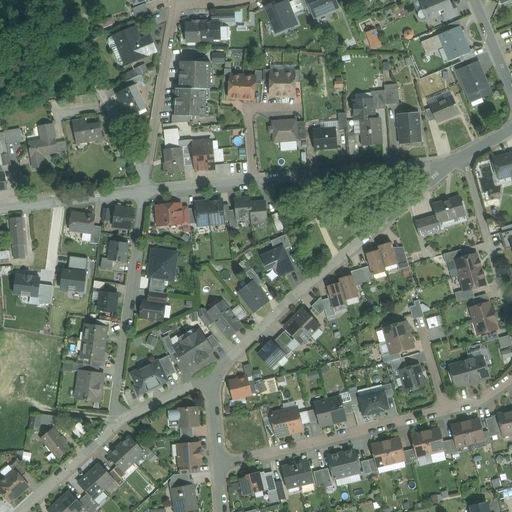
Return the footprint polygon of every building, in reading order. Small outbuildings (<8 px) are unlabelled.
[(299,0),(294,0),(288,3),(293,14),(304,10),(299,0)] [(309,6),(306,0),(300,0),(304,9),(309,6)] [(306,0),(309,6),(314,18),(338,8),(334,0),(306,0)] [(420,0),(425,10),(420,12),(419,13),(419,14),(418,15),(418,16),(418,17),(419,18),(420,18),(420,19),(421,19),(422,20),(424,20),(437,14),(438,16),(442,15),(448,12),(447,8),(451,6),(447,0),(420,0)] [(288,3),(287,2),(275,7),(274,4),(265,8),(276,33),(297,24),(293,14),(288,3)] [(145,4),(132,9),(137,20),(149,15),(145,4)] [(448,12),(442,15),(445,21),(459,15),(456,8),(448,12)] [(248,13),(235,13),(235,20),(234,20),(235,23),(249,22),(248,13)] [(149,15),(137,20),(140,27),(152,22),(149,15)] [(112,19),(100,24),(101,27),(113,23),(112,19)] [(460,20),(446,26),(448,32),(459,27),(462,26),(460,20)] [(200,23),(186,24),(187,42),(200,42),(200,23)] [(220,23),(200,23),(200,42),(209,42),(209,39),(220,39),(221,39),(227,39),(227,27),(220,27),(220,23)] [(448,32),(421,43),(426,54),(444,47),(450,61),(459,57),(470,53),(469,51),(464,39),(463,40),(458,28),(460,28),(459,27),(448,32)] [(135,28),(112,37),(110,38),(109,39),(108,41),(108,43),(111,50),(113,49),(119,64),(120,65),(122,66),(124,65),(147,56),(156,52),(149,36),(140,40),(135,28)] [(367,31),(370,49),(377,47),(374,30),(367,31)] [(469,51),(470,53),(459,57),(462,63),(476,57),(473,49),(469,51)] [(225,53),(213,52),(213,62),(224,63),(225,53)] [(176,89),(206,90),(210,90),(211,63),(180,62),(179,89),(176,89)] [(471,66),(458,71),(469,99),(480,95),(481,98),(491,94),(485,80),(481,81),(479,76),(480,75),(478,70),(474,72),(471,66)] [(147,71),(136,77),(139,84),(151,78),(147,71)] [(270,73),(270,82),(269,96),(282,97),(282,73),(270,73)] [(294,73),(282,73),(282,97),(295,97),(295,83),(295,74),(294,73)] [(231,75),(230,75),(230,83),(229,98),(241,99),(243,76),(231,75)] [(255,77),(243,76),(241,99),(254,100),(255,84),(255,77)] [(135,85),(117,94),(128,117),(147,108),(135,85)] [(206,90),(176,89),(176,99),(175,99),(175,105),(175,115),(175,116),(190,116),(205,117),(206,90)] [(398,90),(384,91),(385,105),(399,104),(398,90)] [(384,91),(371,92),(371,99),(372,99),(373,110),(386,109),(385,105),(384,91)] [(452,97),(430,106),(431,108),(435,119),(437,123),(446,119),(446,118),(451,116),(451,117),(459,114),(455,106),(456,106),(455,105),(452,97)] [(372,99),(371,99),(353,101),(355,120),(361,120),(373,119),(373,110),(372,99)] [(435,119),(431,108),(425,111),(430,122),(435,119)] [(346,113),(338,114),(339,129),(347,128),(346,113)] [(418,113),(397,115),(400,143),(421,141),(420,131),(419,131),(418,114),(418,113)] [(190,116),(175,116),(175,115),(172,115),(172,124),(190,122),(190,116)] [(373,119),(361,120),(363,146),(382,145),(379,118),(373,119)] [(100,124),(86,127),(85,119),(73,121),(77,145),(77,142),(94,139),(94,142),(103,140),(100,124)] [(295,120),(272,122),(273,127),(271,127),(269,129),(269,132),(272,133),(273,133),(274,143),(297,141),(297,140),(296,122),(295,120)] [(305,121),(296,122),(297,140),(306,139),(305,121)] [(52,124),(39,127),(42,141),(55,139),(52,124)] [(178,129),(164,131),(165,144),(179,143),(178,129)] [(335,129),(313,131),(315,150),(336,148),(335,129)] [(20,130),(5,132),(7,144),(22,141),(20,130)] [(42,141),(28,143),(31,157),(32,157),(34,169),(43,167),(41,155),(57,152),(55,139),(42,141)] [(357,140),(348,141),(350,157),(359,156),(357,140)] [(59,151),(67,150),(67,141),(59,141),(59,151)] [(212,142),(193,144),(195,170),(214,168),(212,142)] [(181,149),(166,150),(167,163),(164,164),(165,174),(183,172),(181,149)] [(511,153),(493,159),(499,179),(511,175),(511,153)] [(8,154),(1,155),(3,163),(3,166),(10,165),(8,154)] [(250,198),(235,199),(236,210),(237,219),(251,218),(252,218),(250,203),(251,203),(250,198)] [(460,198),(447,201),(446,200),(433,204),(436,216),(438,222),(439,221),(465,214),(460,198)] [(219,201),(208,202),(210,225),(222,223),(223,221),(223,215),(224,214),(223,209),(222,209),(222,205),(222,203),(219,201)] [(208,202),(198,203),(196,205),(196,209),(197,210),(196,211),(196,218),(197,218),(198,224),(200,226),(210,225),(208,202)] [(251,203),(250,203),(252,218),(251,218),(252,223),(267,222),(265,202),(251,203)] [(167,206),(166,207),(158,208),(157,209),(157,216),(156,218),(157,224),(160,226),(166,226),(167,224),(181,223),(182,223),(181,208),(180,206),(179,205),(177,205),(176,207),(171,207),(170,206),(167,206)] [(133,209),(116,207),(113,227),(130,229),(133,209)] [(188,207),(181,208),(182,223),(181,223),(182,226),(190,225),(189,209),(188,207)] [(111,210),(104,209),(102,221),(109,221),(111,210)] [(196,209),(189,209),(190,224),(198,224),(197,218),(196,218),(196,211),(197,210),(196,209)] [(229,211),(230,221),(230,227),(238,226),(237,219),(236,210),(229,211)] [(94,216),(72,214),(71,221),(74,224),(73,231),(91,233),(92,233),(93,226),(94,216)] [(439,221),(440,227),(466,220),(465,214),(439,221)] [(436,216),(415,222),(419,237),(441,230),(440,227),(439,221),(438,222),(436,216)] [(22,218),(10,219),(12,246),(23,245),(24,245),(22,218)] [(101,227),(93,226),(92,233),(91,233),(90,243),(99,244),(101,227)] [(511,229),(500,233),(504,244),(511,242),(509,237),(511,236),(511,229)] [(286,235),(271,241),(275,250),(283,247),(284,250),(291,246),(286,235)] [(129,244),(112,241),(109,259),(109,261),(113,261),(125,263),(129,244)] [(391,243),(378,247),(379,251),(379,250),(384,268),(385,268),(397,264),(398,264),(395,254),(391,243)] [(23,245),(12,246),(12,247),(13,247),(15,260),(25,259),(23,245)] [(429,245),(426,248),(433,256),(437,253),(429,245)] [(275,250),(261,256),(268,271),(273,268),(277,270),(280,277),(294,270),(284,250),(283,247),(275,250)] [(177,253),(152,250),(148,277),(165,280),(166,274),(174,275),(177,253)] [(379,251),(366,254),(370,266),(372,275),(373,275),(386,272),(385,268),(384,268),(379,250),(379,251)] [(461,250),(443,255),(446,264),(455,261),(455,260),(463,258),(461,250)] [(405,251),(395,254),(398,264),(397,264),(399,270),(409,267),(405,251)] [(463,258),(455,260),(455,261),(460,276),(481,270),(480,267),(481,266),(479,262),(478,262),(476,254),(463,258)] [(70,258),(69,269),(85,271),(86,260),(70,258)] [(109,261),(109,259),(102,258),(101,268),(112,270),(113,261),(109,261)] [(113,261),(112,270),(124,272),(125,263),(113,261)] [(372,275),(370,266),(361,269),(366,284),(375,282),(373,275),(372,275)] [(263,283),(252,269),(246,273),(253,282),(257,287),(263,283)] [(361,269),(351,272),(352,276),(352,275),(356,287),(366,284),(361,269)] [(86,273),(62,270),(60,288),(83,292),(86,273)] [(481,270),(460,276),(464,291),(472,289),(485,285),(483,278),(484,277),(483,273),(482,273),(481,270)] [(352,276),(339,279),(340,283),(345,300),(346,300),(359,297),(356,287),(352,275),(352,276)] [(39,279),(15,276),(13,294),(37,297),(39,279)] [(105,283),(94,281),(93,288),(104,290),(105,283)] [(253,282),(239,293),(254,312),(256,310),(258,311),(261,308),(262,306),(268,301),(257,287),(253,282)] [(340,283),(327,287),(330,298),(333,308),(334,308),(347,304),(346,300),(345,300),(340,283)] [(52,287),(40,286),(38,302),(50,303),(52,287)] [(472,289),(464,291),(455,293),(457,303),(473,298),(474,298),(472,289)] [(167,294),(149,291),(148,302),(165,305),(166,305),(167,294)] [(118,294),(101,292),(98,310),(116,312),(118,294)] [(474,298),(473,298),(474,304),(488,300),(486,294),(474,298)] [(321,297),(311,307),(320,315),(325,310),(322,300),(321,297)] [(208,304),(211,308),(219,303),(217,298),(208,304)] [(333,308),(330,298),(322,300),(325,310),(327,318),(336,315),(334,308),(333,308)] [(419,300),(414,302),(415,306),(410,307),(413,320),(424,317),(419,300)] [(243,327),(223,301),(208,312),(215,321),(228,339),(243,327)] [(148,302),(145,302),(142,304),(141,315),(142,317),(148,318),(149,319),(154,320),(156,319),(161,320),(163,318),(165,305),(148,302)] [(489,303),(470,308),(474,322),(495,316),(493,308),(490,309),(489,303)] [(208,312),(205,308),(198,309),(199,318),(206,327),(215,321),(208,312)] [(315,322),(305,312),(301,312),(294,319),(310,335),(315,331),(316,331),(319,328),(319,325),(316,322),(315,322)] [(440,314),(424,319),(428,330),(443,325),(440,314)] [(495,316),(474,322),(478,335),(496,330),(495,324),(497,323),(495,316)] [(310,335),(294,319),(287,326),(287,329),(297,340),(297,341),(300,344),(303,344),(306,341),(306,340),(310,335)] [(407,322),(400,324),(399,324),(391,326),(390,327),(384,329),(387,342),(410,335),(407,322)] [(81,341),(106,344),(107,335),(109,335),(110,326),(91,324),(84,323),(81,341)] [(206,340),(200,330),(195,334),(192,330),(185,334),(188,338),(203,360),(208,357),(207,355),(213,350),(206,340)] [(485,342),(499,338),(497,332),(484,336),(485,342)] [(155,345),(157,338),(149,335),(147,343),(155,345)] [(212,335),(206,340),(213,350),(220,344),(212,335)] [(410,335),(387,342),(391,354),(398,352),(399,353),(400,353),(406,351),(406,350),(414,347),(410,335)] [(511,344),(509,335),(499,338),(502,351),(511,348),(511,344)] [(174,347),(169,336),(162,339),(170,355),(176,352),(174,348),(174,347)] [(174,347),(174,348),(176,352),(187,368),(196,362),(197,364),(203,360),(188,338),(174,347)] [(292,351),(278,338),(273,343),(285,355),(284,355),(286,357),(292,351)] [(81,341),(78,364),(87,365),(99,367),(104,367),(106,352),(105,352),(106,344),(81,341)] [(272,342),(269,345),(267,344),(264,348),(265,349),(258,355),(271,368),(284,355),(285,355),(273,343),(272,342)] [(504,358),(511,355),(511,352),(511,349),(502,351),(504,358)] [(391,354),(382,356),(384,363),(390,361),(401,358),(400,353),(399,353),(398,352),(391,354)] [(447,359),(449,366),(462,363),(460,355),(447,359)] [(168,356),(158,361),(166,377),(176,372),(168,356)] [(482,357),(469,361),(475,382),(489,378),(482,357)] [(401,358),(390,361),(393,372),(399,371),(407,368),(404,358),(401,358)] [(158,361),(133,372),(132,376),(137,386),(135,389),(137,393),(140,394),(150,390),(149,389),(158,385),(159,385),(168,381),(166,377),(158,361)] [(462,363),(449,366),(455,388),(475,382),(469,361),(462,363)] [(72,372),(72,371),(73,363),(64,362),(62,370),(72,372)] [(72,371),(80,372),(80,371),(87,372),(87,365),(78,364),(73,363),(72,371)] [(99,367),(87,365),(87,372),(98,374),(99,367)] [(407,368),(399,371),(404,386),(403,387),(404,390),(407,392),(410,391),(411,390),(424,386),(422,379),(423,379),(421,374),(420,373),(418,365),(407,368)] [(309,372),(311,380),(319,377),(317,370),(309,372)] [(87,372),(80,371),(80,372),(76,399),(100,402),(101,391),(100,390),(103,374),(98,374),(87,372)] [(285,375),(277,379),(280,386),(288,383),(285,375)] [(247,377),(230,382),(234,399),(251,395),(247,377)] [(391,384),(382,386),(383,392),(384,392),(385,397),(394,395),(391,384)] [(338,397),(335,398),(334,399),(328,400),(333,423),(343,421),(345,418),(344,415),(341,403),(351,401),(349,394),(349,392),(339,395),(338,397)] [(349,394),(351,401),(352,406),(360,404),(359,398),(358,392),(349,394)] [(383,392),(371,395),(376,413),(383,411),(383,410),(388,409),(385,397),(384,392),(383,392)] [(359,398),(360,404),(363,415),(368,413),(368,414),(376,413),(371,395),(359,398)] [(328,400),(321,402),(320,401),(317,402),(315,405),(316,409),(317,409),(319,420),(320,424),(323,426),(333,423),(328,400)] [(351,401),(341,403),(344,415),(354,412),(352,406),(351,401)] [(197,408),(179,409),(179,410),(168,411),(169,421),(180,420),(180,427),(193,426),(198,426),(197,408)] [(297,410),(295,408),(284,411),(290,434),(290,433),(295,431),(297,432),(300,431),(302,429),(300,423),(301,421),(300,417),(298,416),(297,410)] [(317,409),(307,412),(310,423),(316,422),(317,420),(319,420),(317,409)] [(284,411),(272,414),(271,416),(272,417),(274,422),(273,424),(274,428),(275,429),(277,435),(279,436),(290,434),(284,411)] [(511,423),(509,413),(504,415),(503,414),(497,415),(503,436),(511,434),(511,423)] [(42,414),(41,425),(58,427),(60,416),(42,414)] [(41,417),(32,416),(29,428),(38,430),(41,417)] [(492,418),(486,419),(488,431),(489,433),(496,431),(492,418)] [(479,420),(465,423),(470,444),(484,441),(482,433),(479,420)] [(470,444),(465,423),(452,426),(455,439),(457,447),(470,444)] [(273,424),(265,426),(268,439),(277,435),(275,429),(274,428),(273,424)] [(85,425),(74,434),(78,439),(89,430),(85,425)] [(193,426),(180,427),(181,438),(193,437),(193,426)] [(439,429),(425,433),(431,454),(444,451),(444,450),(442,442),(439,429)] [(488,431),(482,433),(484,441),(485,445),(491,444),(489,433),(488,431)] [(425,433),(412,436),(415,449),(417,457),(431,454),(425,433)] [(69,450),(56,434),(45,443),(57,459),(69,450)] [(139,446),(130,437),(119,446),(134,462),(144,453),(144,452),(139,446)] [(399,439),(386,442),(391,464),(404,460),(402,452),(399,439)] [(455,439),(449,441),(452,453),(458,452),(457,447),(455,439)] [(449,441),(442,442),(444,450),(444,451),(445,455),(452,453),(449,441)] [(143,442),(139,446),(144,452),(144,453),(147,456),(151,451),(143,442)] [(386,442),(372,446),(375,459),(377,467),(378,467),(391,464),(386,442)] [(199,443),(178,445),(180,466),(198,465),(201,465),(200,458),(202,458),(203,456),(203,452),(201,450),(199,450),(199,443)] [(134,462),(119,446),(109,456),(118,466),(123,472),(124,471),(134,462)] [(415,449),(409,450),(412,463),(419,461),(417,457),(415,449)] [(354,450),(342,453),(347,476),(359,473),(357,465),(358,464),(357,459),(356,458),(354,450)] [(409,450),(402,452),(404,460),(405,465),(412,463),(409,450)] [(25,451),(22,459),(30,461),(32,453),(25,451)] [(342,453),(331,456),(329,458),(331,464),(330,466),(331,470),(333,471),(335,479),(347,476),(342,453)] [(377,467),(375,459),(368,460),(372,473),(379,471),(378,467),(377,467)] [(28,473),(16,460),(9,466),(13,471),(14,471),(21,479),(28,473)] [(368,460),(361,462),(364,475),(372,473),(368,460)] [(308,461),(295,464),(300,485),(313,482),(308,461)] [(109,474),(100,464),(89,474),(104,490),(114,480),(109,474)] [(295,464),(282,467),(287,489),(300,485),(295,464)] [(198,465),(180,466),(180,474),(190,474),(198,473),(198,465)] [(123,472),(118,466),(113,470),(121,479),(126,474),(124,471),(123,472)] [(328,469),(320,470),(324,485),(325,488),(332,486),(328,469)] [(121,479),(113,470),(109,474),(114,480),(120,487),(125,482),(121,479)] [(320,470),(314,472),(317,487),(324,485),(320,470)] [(21,479),(14,471),(13,471),(5,478),(7,481),(4,484),(3,487),(4,487),(2,489),(0,488),(0,494),(2,495),(8,502),(13,498),(14,500),(28,487),(21,479)] [(264,472),(252,475),(247,476),(247,478),(240,480),(244,495),(262,490),(263,491),(268,490),(269,490),(265,474),(264,472)] [(275,483),(272,472),(265,474),(269,490),(268,490),(269,492),(276,490),(277,490),(275,483)] [(104,490),(89,474),(79,484),(88,493),(93,499),(94,499),(104,490)] [(190,474),(180,474),(174,475),(171,477),(173,489),(191,486),(190,474)] [(282,481),(275,483),(277,490),(276,490),(279,500),(286,499),(282,481)] [(191,486),(173,489),(177,511),(180,511),(197,509),(193,485),(191,486)] [(79,502),(70,492),(59,501),(68,511),(79,511),(84,508),(84,507),(79,502)] [(100,505),(94,499),(93,499),(88,493),(83,497),(95,510),(100,505)] [(92,511),(95,510),(83,497),(79,502),(84,507),(84,508),(87,511),(92,511)] [(68,511),(59,501),(48,511),(49,511),(68,511)] [(488,511),(486,503),(471,507),(472,511),(488,511)]
